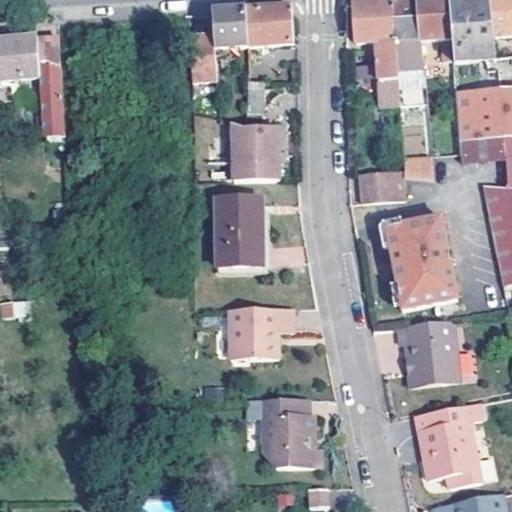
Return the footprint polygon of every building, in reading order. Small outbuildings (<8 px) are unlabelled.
[(447,0),(424,2),(418,2),(421,45),(447,44),(447,47),(442,50),(444,66),(453,65),(451,41),(454,41),(451,4),(450,0),(447,0)] [(494,39),(490,0),(458,3),(451,4),(454,41),(456,64),(496,61),(494,39)] [(511,37),(511,0),(489,0),(490,0),(494,39),(511,37)] [(419,46),(421,45),(418,2),(411,3),(393,4),(399,72),(400,92),(418,91),(420,91),(417,43),(419,43),(419,46)] [(399,72),(393,4),(354,7),(357,49),(376,47),(381,112),(401,110),(401,105),(400,92),(399,72)] [(247,14),(248,50),(294,47),(292,11),(247,14)] [(221,15),(214,15),(215,40),(216,52),(248,50),(247,14),(221,15)] [(0,84),(41,82),(43,117),(37,117),(38,126),(44,126),(45,140),(66,138),(61,40),(0,44),(0,84)] [(218,85),(215,40),(191,41),(193,87),(218,85)] [(264,116),(265,84),(247,83),(246,115),(264,116)] [(511,90),(458,95),(463,171),(507,164),(507,192),(511,192),(511,90)] [(400,92),(401,105),(420,104),(418,91),(400,92)] [(235,186),(280,185),(278,131),(234,133),(235,186)] [(405,181),(433,185),(432,161),(406,163),(406,169),(406,176),(405,181)] [(364,210),(406,204),(405,181),(406,176),(362,180),(364,210)] [(484,188),(504,287),(511,286),(511,192),(507,192),(484,188)] [(262,202),(217,202),(216,270),(261,271),(262,208),(262,202)] [(261,271),(216,270),(216,278),(269,279),(269,207),(262,208),(261,271)] [(387,233),(405,316),(460,304),(441,221),(387,233)] [(26,314),(25,301),(0,303),(0,309),(1,316),(26,314)] [(272,336),(278,336),(293,335),(292,312),(233,312),(234,365),(278,363),(278,347),(273,347),(272,336)] [(462,389),(456,326),(431,328),(403,332),(404,350),(410,350),(412,368),(415,394),(462,389)] [(309,402),(248,403),(249,422),(264,421),(265,456),(278,472),(322,471),(322,453),(317,453),(311,453),(310,437),(317,436),(316,420),(310,420),(309,402)] [(484,425),(481,410),(418,422),(421,438),(426,437),(430,456),(431,462),(426,463),(430,487),(447,483),(450,497),(484,490),(472,428),(484,425)] [(421,438),(426,463),(431,462),(430,456),(426,437),(421,438)] [(312,511),(329,511),(328,492),(309,493),(309,511),(312,511)] [(507,511),(505,500),(442,511),(507,511)]
